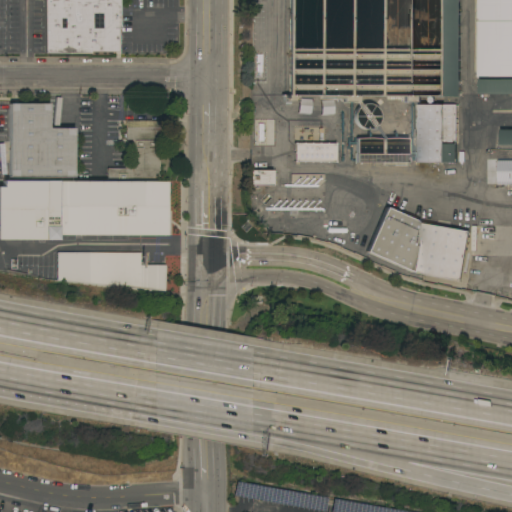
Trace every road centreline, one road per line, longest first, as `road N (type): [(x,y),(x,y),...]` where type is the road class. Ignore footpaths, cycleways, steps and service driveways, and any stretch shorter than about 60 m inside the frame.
road 1 (tertiary): [(209,264),(210,0)]
road 2 (motorway): [(511,414),(252,370)]
road 3 (tertiary): [(207,511),(209,264)]
road 4 (tertiary): [(0,75),(209,78)]
road 5 (residential): [(207,497),(86,499),(0,481)]
road 6 (tertiary): [(375,299),(293,262),(209,264)]
road 7 (tertiary): [(209,264),(375,299)]
road 8 (motorway): [(362,437),(427,473),(511,490)]
road 9 (motorway): [(155,354),(0,325)]
road 10 (motorway): [(0,373),(155,401)]
road 11 (motorway): [(362,437),(511,462)]
road 12 (tertiary): [(511,327),(375,299)]
